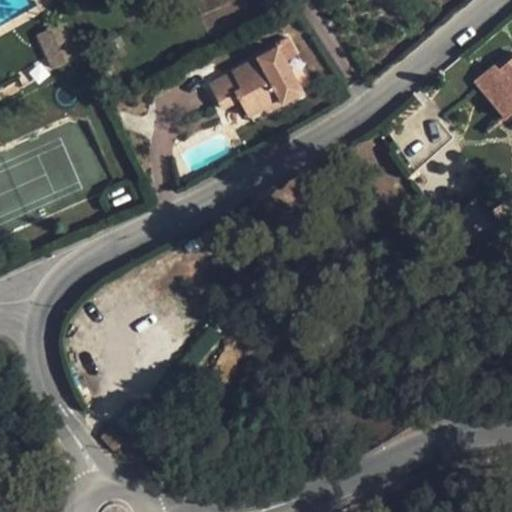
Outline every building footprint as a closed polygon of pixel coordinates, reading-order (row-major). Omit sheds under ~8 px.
[(70,21),(39,34),(54,68),(85,53),(70,21)] [(299,54),(290,37),(278,44),(280,47),(287,61),(299,54)] [(287,61),(280,47),(211,85),(224,108),(239,100),(249,116),(265,107),(267,113),(305,92),(287,61)] [(476,80),(506,117),(511,112),(511,59),(499,71),(494,65),(476,80)] [(511,210),(504,201),(492,210),(503,224),(511,217),(511,210)] [(34,436),(43,429),(35,420),(26,428),(34,436)] [(110,428),(101,436),(114,451),(123,443),(110,428)]
